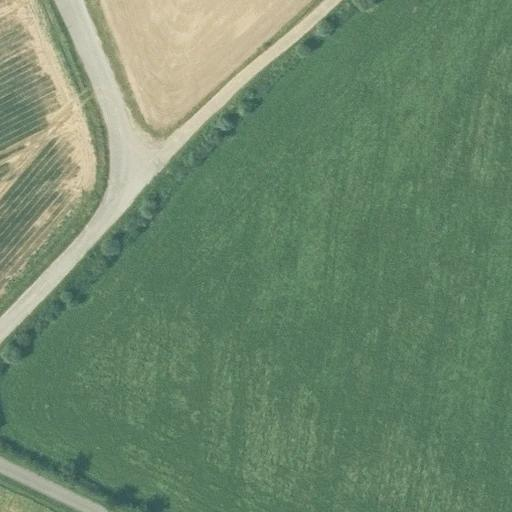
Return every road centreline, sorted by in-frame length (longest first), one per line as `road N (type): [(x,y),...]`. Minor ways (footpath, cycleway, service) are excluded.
road 1 (unclassified): [(0,331),(149,177),(75,0)]
road 2 (track): [(149,177),(342,0)]
